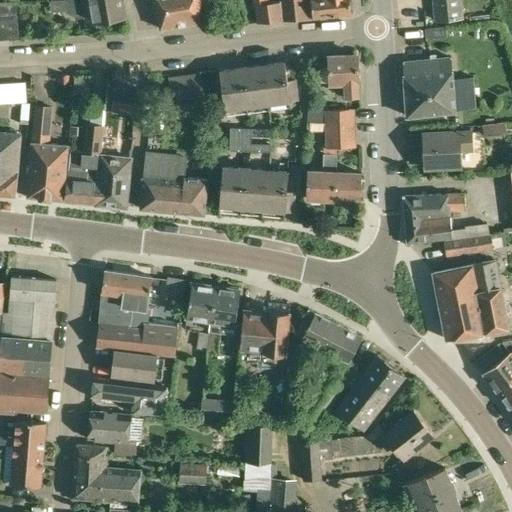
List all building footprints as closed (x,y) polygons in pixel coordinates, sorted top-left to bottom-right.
[(0,0),(0,38),(18,38),(15,0),(0,0)] [(50,0),(51,12),(68,11),(78,17),(84,16),(92,15),(94,23),(127,17),(123,0),(109,0),(82,4),(82,3),(76,4),(75,0),(50,0)] [(156,0),(158,11),(196,4),(195,0),(156,0)] [(195,0),(196,4),(158,11),(161,28),(205,20),(200,0),(195,0)] [(254,0),(257,24),(352,13),(350,0),(254,0)] [(433,0),(435,22),(463,19),(461,0),(433,0)] [(447,38),(446,26),(425,28),(426,39),(447,38)] [(408,115),(456,111),(451,57),(436,58),(436,54),(431,55),(432,59),(403,62),(408,115)] [(346,96),(360,95),(358,55),(329,56),(330,83),(346,82),(346,96)] [(286,62),(231,69),(221,70),(226,110),(299,100),(296,80),(288,81),(286,62)] [(173,100),(205,96),(201,72),(170,77),(173,100)] [(90,77),(75,76),(74,86),(90,87),(90,77)] [(26,81),(5,83),(7,103),(27,102),(26,81)] [(461,82),(460,100),(479,101),(479,82),(461,82)] [(130,113),(132,90),(113,89),(112,111),(130,113)] [(90,125),(101,126),(104,101),(92,100),(90,125)] [(27,123),(29,103),(21,103),(19,123),(27,123)] [(68,146),(49,144),(53,107),(35,106),(32,143),(33,143),(28,196),(46,198),(63,199),(68,146)] [(326,107),(308,107),(308,122),(325,122),(355,121),(354,108),(326,109),(326,107)] [(151,129),(163,130),(165,109),(153,108),(151,129)] [(355,121),(325,122),(326,135),(355,135),(355,121)] [(483,125),(484,136),(507,133),(505,122),(483,125)] [(72,152),(71,168),(68,168),(65,201),(73,201),(94,203),(99,154),(102,154),(105,126),(101,126),(90,125),(87,124),(84,153),(72,152)] [(252,139),(252,136),(252,128),(231,128),(230,139),(252,139)] [(252,128),(252,136),(271,136),(271,128),(252,128)] [(426,167),(462,165),(462,150),(473,150),(472,131),(424,133),(426,167)] [(0,193),(15,195),(21,135),(0,132),(0,193)] [(355,135),(326,135),(326,148),(356,147),(355,135)] [(252,143),(252,139),(230,139),(230,151),(252,151),(252,143)] [(271,143),(252,143),(252,151),(271,151),(271,143)] [(324,152),(323,171),(308,171),(307,198),(336,199),(337,172),(338,153),(324,152)] [(141,208),(190,213),(204,214),(208,179),(194,177),(185,176),(187,157),(147,153),(144,176),(141,208)] [(99,154),(94,203),(103,204),(103,205),(120,206),(126,206),(131,157),(102,154),(99,154)] [(220,206),(232,207),(293,212),(295,192),(287,191),(289,171),(224,165),(220,206)] [(337,172),(336,199),(361,200),(362,173),(337,172)] [(405,195),(404,195),(406,219),(450,215),(450,210),(466,209),(465,193),(451,193),(405,195)] [(406,219),(408,242),(445,237),(452,236),(452,228),(450,215),(406,219)] [(467,238),(490,234),(488,220),(465,224),(465,226),(467,238)] [(452,240),(445,241),(448,256),(507,246),(504,232),(490,234),(467,238),(452,240)] [(434,272),(441,305),(502,293),(496,260),(434,272)] [(103,291),(100,323),(130,328),(130,327),(133,306),(158,310),(163,278),(105,270),(102,291),(103,291)] [(1,334),(53,339),(56,301),(58,279),(14,275),(11,311),(3,310),(1,334)] [(204,281),(197,280),(195,283),(193,283),(187,316),(211,320),(212,320),(217,286),(205,285),(204,281)] [(227,288),(217,286),(212,320),(211,320),(209,331),(222,332),(223,322),(236,324),(241,290),(238,290),(237,287),(229,285),(227,288)] [(502,293),(441,305),(447,339),(508,327),(502,293)] [(264,353),(267,313),(257,312),(255,308),(249,308),(246,311),(244,311),(240,349),(263,352),(263,353),(264,353)] [(315,431),(333,402),(357,369),(359,366),(350,361),(363,336),(309,308),(296,333),(344,358),(332,377),(325,374),(303,408),(312,415),(305,423),(315,431)] [(267,313),(264,353),(263,362),(272,363),(273,354),(286,355),(290,313),(268,310),(267,313)] [(145,322),(144,329),(130,327),(130,328),(100,323),(97,346),(116,348),(141,351),(158,353),(176,356),(179,325),(145,322)] [(209,345),(210,334),(201,333),(200,345),(208,347),(209,345)] [(0,347),(0,369),(50,376),(53,339),(1,334),(0,347)] [(210,334),(209,345),(217,346),(218,335),(210,334)] [(158,353),(141,351),(116,348),(113,375),(155,380),(158,353)] [(511,352),(485,373),(500,393),(511,384),(511,352)] [(357,369),(333,402),(365,427),(405,374),(378,355),(364,373),(357,369)] [(0,410),(15,411),(15,407),(47,410),(50,376),(0,369),(0,410)] [(92,397),(134,402),(132,415),(166,417),(169,385),(95,377),(92,397)] [(511,384),(500,393),(511,409),(511,384)] [(232,419),(234,399),(202,397),(200,416),(232,419)] [(91,411),(89,437),(116,439),(115,453),(136,454),(137,441),(130,440),(132,414),(91,411)] [(404,457),(432,434),(414,411),(386,434),(404,457)] [(0,443),(7,444),(44,447),(46,422),(16,419),(15,434),(0,432),(0,443)] [(272,463),(273,424),(247,423),(246,462),(272,463)] [(320,440),(320,441),(301,442),(304,480),(322,479),(320,448),(325,448),(325,459),(333,458),(331,440),(320,440)] [(44,447),(7,444),(5,472),(12,473),(11,483),(41,486),(44,447)] [(76,444),(73,482),(140,488),(141,469),(106,467),(108,446),(76,444)] [(180,482),(207,483),(208,464),(181,463),(180,482)] [(409,481),(413,491),(420,511),(463,511),(446,467),(409,481)] [(259,490),(259,494),(258,511),(303,511),(304,505),(297,496),(297,495),(297,478),(267,476),(266,491),(259,490)] [(72,498),(73,498),(139,503),(140,488),(73,482),(72,498)]
